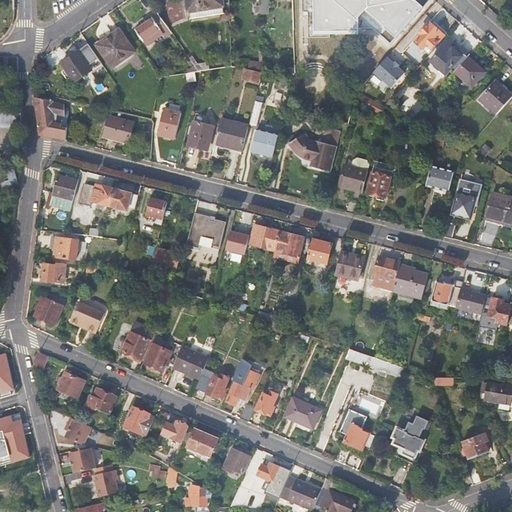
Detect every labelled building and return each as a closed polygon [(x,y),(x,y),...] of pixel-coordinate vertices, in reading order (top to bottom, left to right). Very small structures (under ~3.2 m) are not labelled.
[(222,0),(187,0),(191,18),(225,12),(222,0)] [(309,0),(310,7),(311,37),(370,39),(370,26),(394,45),(428,5),(422,0),(309,0)] [(142,42),(166,26),(157,14),(151,18),(152,19),(135,31),(142,42)] [(430,24),(428,26),(427,25),(419,34),(421,36),(415,42),(424,50),(427,45),(432,49),(443,36),(430,24)] [(96,47),(112,69),(135,53),(119,30),(96,47)] [(450,70),(454,73),(467,57),(449,41),(431,61),(446,75),(450,70)] [(62,65),(75,84),(92,72),(78,52),(62,65)] [(376,71),(392,85),(406,70),(395,61),(396,59),(390,54),(376,71)] [(485,73),(467,57),(454,73),(472,88),(485,73)] [(249,62),(248,68),(263,70),(262,63),(249,62)] [(258,83),(260,74),(244,70),(242,79),(258,83)] [(481,99),(497,114),(511,97),(511,94),(497,81),(481,99)] [(364,95),(362,99),(360,102),(383,115),(385,106),(364,95)] [(53,101),(35,98),(33,98),(37,120),(38,135),(62,139),(66,140),(68,126),(62,125),(61,123),(57,122),(56,115),(64,116),(64,113),(68,113),(68,107),(64,107),(64,105),(53,103),(53,101)] [(169,110),(179,112),(180,108),(178,108),(178,106),(171,104),(169,110)] [(257,127),(262,108),(254,105),(249,125),(257,127)] [(415,108),(406,117),(412,120),(419,112),(415,108)] [(164,109),(158,135),(175,139),(182,113),(179,112),(169,110),(164,109)] [(0,125),(21,126),(21,114),(16,113),(0,112),(0,125)] [(105,136),(128,142),(133,123),(110,117),(105,136)] [(215,143),(243,150),(248,127),(220,120),(215,143)] [(193,122),(188,146),(206,151),(212,127),(193,122)] [(308,160),(312,161),(311,167),(330,172),(340,131),(325,127),(322,142),(317,141),(316,143),(315,142),(312,141),(309,139),(307,137),(304,132),(290,143),(294,149),(297,153),(301,157),(308,160)] [(277,135),(255,130),(249,152),(272,157),(277,135)] [(442,149),(445,137),(439,135),(436,148),(442,149)] [(213,148),(241,155),(243,150),(215,143),(213,148)] [(485,144),(479,151),(486,157),(492,150),(485,144)] [(179,151),(170,148),(167,162),(176,164),(179,151)] [(363,192),(370,164),(367,160),(360,159),(357,161),(355,167),(346,165),(340,186),(363,192)] [(391,177),(394,176),(396,167),(375,161),(367,192),(386,197),(391,177)] [(375,161),(396,167),(394,176),(397,175),(398,170),(396,166),(375,161)] [(453,171),(431,165),(426,186),(448,191),(453,171)] [(50,206),(71,211),(73,201),(71,200),(76,180),(57,174),(50,206)] [(93,203),(109,207),(114,189),(98,185),(97,187),(86,184),(82,202),(93,205),(93,203)] [(138,196),(114,189),(109,207),(126,211),(127,207),(135,209),(138,196)] [(477,197),(468,194),(462,193),(458,191),(452,213),(471,218),(477,197)] [(505,221),(511,222),(511,196),(493,192),(487,218),(505,223),(505,221)] [(146,215),(162,219),(166,202),(150,198),(146,215)] [(199,244),(218,249),(225,221),(214,218),(214,221),(209,220),(210,217),(194,213),(187,241),(199,244)] [(456,224),(448,222),(444,237),(453,239),(456,224)] [(249,245),(275,251),(280,231),(255,225),(249,245)] [(225,249),(244,254),(249,234),(241,232),(241,234),(230,231),(225,249)] [(304,237),(280,231),(275,251),(299,258),(304,237)] [(51,237),(51,245),(55,245),(53,257),(77,260),(79,240),(51,237)] [(199,244),(187,241),(185,247),(198,250),(199,244)] [(316,241),(310,264),(326,268),(331,245),(316,241)] [(154,251),(150,266),(170,271),(174,272),(176,266),(179,257),(154,251)] [(364,258),(341,252),(335,275),(358,280),(364,258)] [(63,283),(65,264),(55,263),(55,265),(44,263),(42,281),(53,282),(63,283)] [(371,282),(393,288),(398,269),(376,264),(371,282)] [(409,267),(399,265),(398,269),(393,288),(393,291),(422,298),(428,275),(413,271),(408,270),(409,267)] [(156,284),(146,281),(144,286),(154,289),(156,284)] [(431,301),(457,308),(461,289),(454,287),(455,285),(445,283),(444,284),(436,282),(431,301)] [(457,308),(482,314),(486,297),(486,296),(469,291),(469,289),(462,287),(461,289),(457,308)] [(186,302),(199,306),(202,299),(188,294),(186,302)] [(42,296),(34,315),(54,324),(62,305),(42,296)] [(498,323),(507,325),(508,324),(511,308),(511,302),(486,297),(482,314),(478,330),(483,331),(484,323),(486,313),(489,313),(488,315),(489,315),(488,321),(489,321),(490,322),(496,324),(498,323)] [(86,329),(92,332),(101,312),(78,302),(70,322),(80,327),(80,325),(86,327),(86,329)] [(105,313),(101,312),(92,332),(96,333),(105,313)] [(275,317),(273,323),(280,325),(289,328),(290,328),(291,323),(275,317)] [(278,331),(280,325),(273,323),(260,319),(258,324),(278,331)] [(131,331),(122,352),(134,357),(132,360),(139,363),(141,360),(141,361),(150,340),(131,331)] [(167,363),(174,366),(182,346),(174,342),(170,352),(153,344),(144,364),(146,364),(147,369),(158,373),(160,371),(163,372),(167,363)] [(173,367),(200,379),(203,373),(209,359),(182,346),(174,366),(173,367)] [(346,358),(400,377),(405,368),(376,358),(349,349),(346,358)] [(49,377),(57,361),(45,355),(40,367),(41,374),(49,377)] [(244,381),(235,377),(229,390),(232,391),(227,401),(236,406),(242,394),(248,397),(253,385),(256,386),(263,372),(250,366),(244,381)] [(84,381),(65,373),(60,382),(58,381),(57,385),(59,386),(57,390),(77,399),(84,381)] [(213,378),(203,373),(200,379),(196,388),(222,399),(226,389),(225,388),(229,377),(222,373),(220,378),(214,376),(213,378)] [(453,385),(453,377),(433,377),(435,384),(440,384),(440,385),(453,385)] [(507,409),(509,403),(510,403),(510,399),(511,398),(511,383),(503,382),(503,384),(491,382),(484,382),(483,390),(487,391),(485,398),(499,401),(498,407),(507,409)] [(117,398),(97,389),(94,397),(90,396),(89,398),(90,398),(87,407),(96,411),(97,408),(110,413),(117,398)] [(263,392),(256,410),(271,415),(275,406),(273,405),(278,394),(270,390),(269,394),(263,392)] [(293,398),(285,416),(313,428),(320,410),(293,398)] [(247,404),(240,419),(248,422),(255,408),(247,404)] [(125,427),(147,437),(155,417),(133,408),(125,427)] [(409,421),(405,431),(410,433),(416,436),(420,438),(424,429),(425,429),(429,421),(417,416),(414,423),(409,421)] [(92,427),(70,418),(67,425),(70,426),(68,431),(66,437),(81,444),(85,443),(92,427)] [(164,435),(181,442),(188,426),(177,421),(175,426),(168,423),(164,435)] [(346,442),(338,461),(345,464),(353,445),(362,449),(364,444),(370,446),(375,435),(353,425),(345,441),(346,442)] [(416,436),(410,433),(405,431),(398,428),(394,437),(397,438),(395,444),(406,449),(402,459),(417,465),(424,452),(421,451),(426,440),(420,438),(416,436)] [(194,430),(186,450),(206,459),(207,456),(211,457),(218,440),(194,430)] [(485,432),(463,440),(469,459),(489,451),(488,448),(490,447),(485,432)] [(251,457),(243,454),(245,450),(236,446),(234,449),(233,449),(223,470),(231,474),(233,471),(244,476),(251,457)] [(97,466),(104,465),(102,447),(95,448),(97,466)] [(96,468),(91,448),(70,454),(75,473),(95,468),(96,468)] [(257,466),(251,463),(245,478),(251,480),(257,466)] [(95,468),(96,475),(112,471),(110,464),(96,468),(95,468)] [(270,482),(267,489),(281,495),(289,477),(291,473),(271,464),(269,469),(262,466),(258,477),(270,482)] [(153,478),(166,479),(166,472),(160,471),(160,467),(154,466),(153,478)] [(176,486),(176,471),(172,468),(168,466),(167,482),(169,487),(176,486)] [(475,468),(468,470),(473,485),(481,482),(475,468)] [(96,475),(94,475),(99,497),(118,492),(115,480),(118,480),(115,470),(112,471),(96,475)] [(281,495),(313,510),(314,505),(321,490),(289,477),(281,495)] [(330,492),(335,483),(326,479),(321,490),(314,505),(322,508),(321,511),(351,511),(355,503),(330,492)] [(207,497),(210,498),(211,494),(199,486),(191,485),(189,493),(193,506),(206,507),(207,497)] [(265,494),(279,500),(281,495),(267,489),(265,494)]
